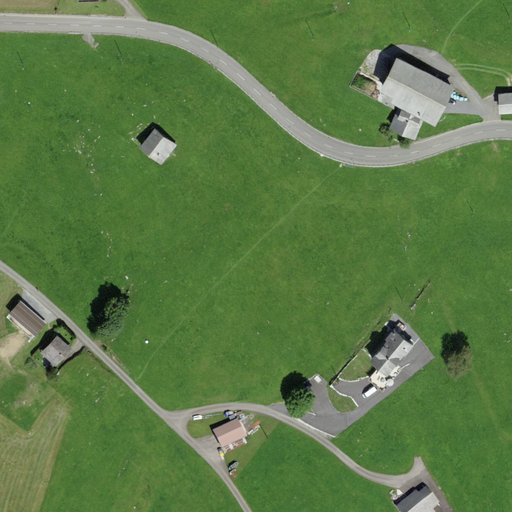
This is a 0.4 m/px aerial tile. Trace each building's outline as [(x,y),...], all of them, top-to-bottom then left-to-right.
[(464,87),(402,57),(388,86),(410,97),(397,124),(420,136),(431,113),(448,121),(464,87)] [(511,90),(502,91),(503,110),(511,109),(511,90)] [(179,143),(158,128),(145,147),(166,162),(179,143)] [(417,345),(399,327),(370,355),(389,373),(417,345)] [(72,349),(60,336),(49,346),(61,359),(72,349)] [(241,421),(217,432),(225,449),(249,437),(241,421)] [(427,486),(401,508),(404,511),(439,511),(445,508),(427,486)]
